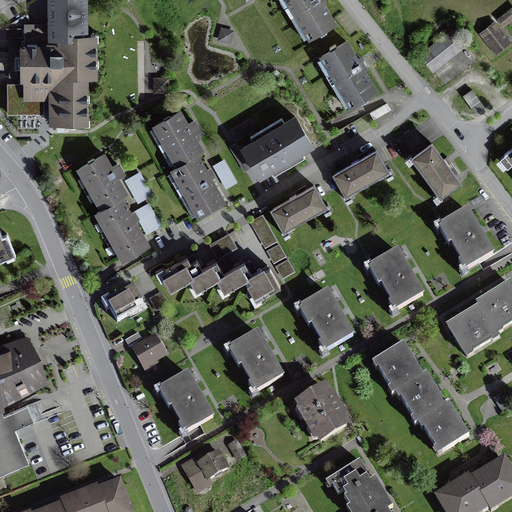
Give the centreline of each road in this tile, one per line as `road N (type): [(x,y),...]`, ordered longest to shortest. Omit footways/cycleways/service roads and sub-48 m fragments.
road 1 (residential): [(147,470),(511,258)]
road 2 (residential): [(147,470),(25,186)]
road 3 (residential): [(353,0),(464,140)]
road 4 (residential): [(357,442),(237,511)]
